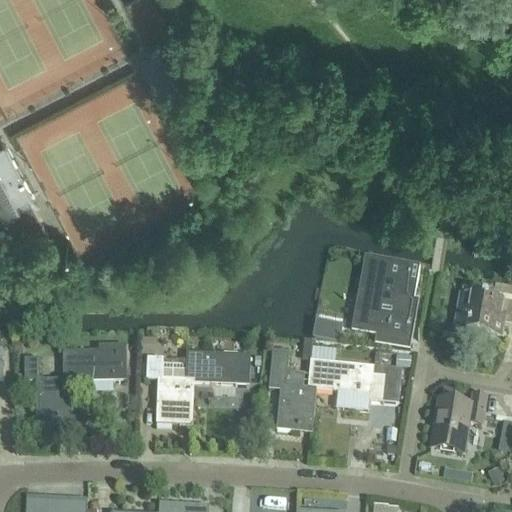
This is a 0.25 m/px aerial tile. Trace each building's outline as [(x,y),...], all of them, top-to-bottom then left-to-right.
[(129,0),(130,0),(147,44),(174,33),(160,0),(129,0)] [(159,72),(183,60),(173,40),(149,52),(159,72)] [(0,165),(0,231),(14,256),(49,238),(30,203),(17,210),(13,203),(24,197),(5,163),(0,165)] [(368,262),(355,334),(377,338),(409,344),(412,324),(410,323),(420,272),(368,262)] [(511,294),(497,291),(495,305),(464,299),(457,336),(502,344),(506,323),(511,324),(511,294)] [(314,339),(342,343),(344,325),(317,321),(314,339)] [(141,358),(157,358),(158,342),(141,342),(141,358)] [(128,386),(127,351),(99,351),(99,357),(63,358),(64,383),(72,383),(71,388),(72,388),(72,398),(89,398),(89,387),(128,386)] [(312,438),(316,395),(308,392),(304,392),(305,378),(288,376),(290,357),(273,355),(269,393),(280,394),(277,435),(312,438)] [(401,357),(400,358),(399,359),(399,360),(399,361),(398,362),(398,363),(398,364),(399,366),(400,367),(400,368),(402,369),(403,370),(404,370),(406,370),(407,370),(409,369),(411,368),(412,366),(412,365),(413,364),(413,363),(413,362),(413,361),(412,359),(411,358),(410,357),(408,356),(406,356),(404,356),(403,356),(401,357)] [(249,391),(251,361),(187,358),(187,364),(186,385),(194,386),(195,389),(249,391)] [(73,429),(72,398),(72,388),(71,388),(72,383),(64,383),(41,384),(40,362),(24,362),(25,384),(36,384),(37,430),(73,429)] [(193,431),(195,389),(194,386),(186,385),(187,364),(148,362),(147,384),(159,384),(157,430),(193,431)] [(384,408),(386,381),(373,380),(374,371),(311,365),(308,392),(316,395),(371,400),(370,407),(384,408)] [(473,411),(440,405),(431,453),(465,459),(471,427),(484,430),(488,402),(475,400),(473,411)] [(505,481),(498,469),(487,475),(494,488),(505,481)] [(38,511),(39,501),(27,500),(25,511),(38,511)] [(50,511),(51,501),(39,501),(38,511),(50,511)] [(62,511),(63,502),(51,501),(50,511),(62,511)] [(73,511),(74,503),(63,502),(62,511),(73,511)] [(86,511),(87,510),(87,503),(74,503),(73,511),(86,511)]
